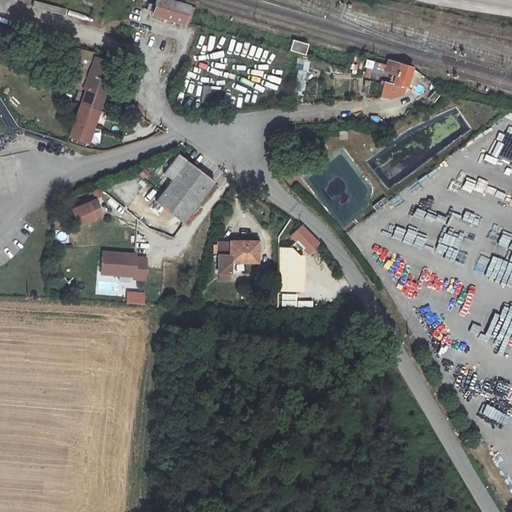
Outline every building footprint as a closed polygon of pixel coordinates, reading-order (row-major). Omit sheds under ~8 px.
[(186,6),(164,0),(152,0),(149,12),(181,22),(186,6)] [(289,51),(306,56),(309,44),(292,40),(289,51)] [(97,59),(98,55),(81,50),(69,85),(85,91),(70,136),(89,142),(114,65),(97,59)] [(300,59),(292,93),(302,95),(309,61),(300,59)] [(370,78),(374,63),(367,61),(363,76),(370,78)] [(406,70),(396,96),(404,96),(410,95),(417,73),(406,70)] [(219,102),(221,88),(203,85),(201,100),(219,102)] [(170,179),(155,200),(185,222),(215,181),(177,153),(162,174),(170,179)] [(495,166),(498,158),(484,153),(481,161),(495,166)] [(144,168),(139,172),(143,177),(148,173),(144,168)] [(98,188),(93,190),(96,197),(101,195),(98,188)] [(96,198),(70,208),(75,224),(102,214),(96,198)] [(427,235),(436,239),(444,221),(410,207),(405,217),(430,227),(427,235)] [(316,244),(294,227),(286,235),(306,252),(316,244)] [(438,242),(454,249),(458,240),(442,233),(438,242)] [(256,243),(230,241),(230,242),(218,241),(215,269),(227,270),(228,261),(254,262),(256,243)] [(511,249),(496,247),(495,256),(511,258),(511,249)] [(105,249),(104,263),(109,268),(117,269),(117,271),(136,272),(136,274),(147,275),(147,254),(137,254),(137,251),(105,249)] [(393,262),(389,275),(401,280),(406,267),(393,262)] [(104,263),(104,271),(117,271),(117,269),(109,268),(104,263)] [(233,272),(241,273),(241,265),(233,265),(233,272)] [(403,292),(434,296),(436,285),(405,281),(403,292)] [(126,292),(126,304),(145,304),(145,292),(126,292)] [(483,294),(475,316),(484,319),(493,297),(483,294)] [(480,341),(484,327),(475,324),(470,337),(480,341)] [(496,448),(488,453),(492,461),(500,456),(496,448)] [(502,457),(493,461),(498,471),(507,467),(502,457)] [(511,474),(511,472),(502,477),(506,485),(511,482),(511,474)]
